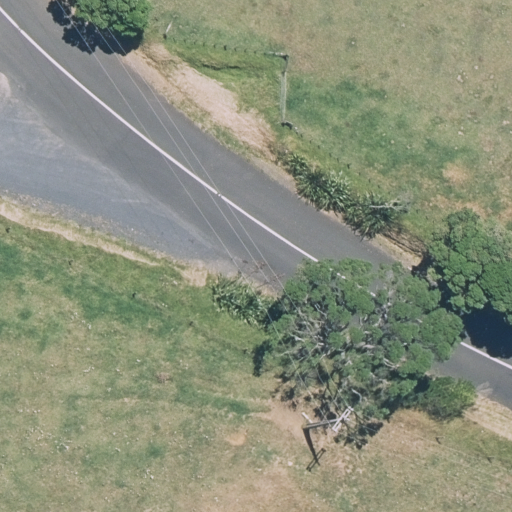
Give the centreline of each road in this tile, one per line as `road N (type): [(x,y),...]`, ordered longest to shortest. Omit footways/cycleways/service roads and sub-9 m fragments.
road 1 (unclassified): [(266,233),(66,74),(0,9)]
road 2 (unclassified): [(511,369),(266,233)]
road 3 (unclassified): [(0,157),(266,233)]
